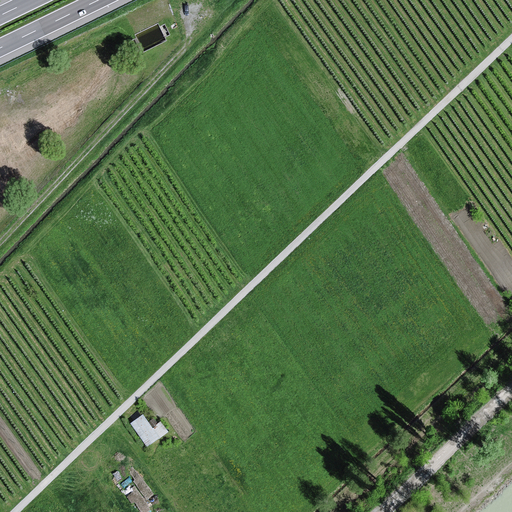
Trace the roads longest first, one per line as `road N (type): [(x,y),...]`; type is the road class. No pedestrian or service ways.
road 1 (unclassified): [(511,39),(13,511)]
road 2 (track): [(0,240),(235,0)]
road 3 (track): [(380,511),(511,388)]
